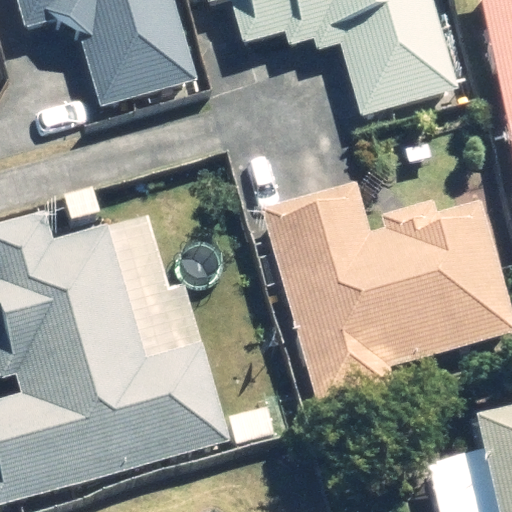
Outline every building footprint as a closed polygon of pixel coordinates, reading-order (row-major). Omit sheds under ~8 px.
[(195,88),(170,0),(17,0),(27,35),(51,29),(57,49),(83,41),(103,113),(195,88)] [(205,0),(209,12),(232,5),(247,52),(285,41),(289,53),(314,46),(318,59),(341,52),(364,130),(463,101),(433,0),(205,0)] [(511,0),(481,0),(511,145),(511,0)] [(437,208),(385,224),(389,238),(375,242),(359,191),(262,220),(321,411),(392,389),(389,380),(511,342),(511,299),(485,211),(442,224),(437,208)] [(111,227),(53,243),(47,221),(0,233),(0,347),(2,347),(17,402),(0,406),(0,504),(2,511),(13,511),(280,439),(272,410),(223,424),(186,291),(169,296),(154,240),(118,250),(111,227)] [(511,511),(511,423),(474,432),(492,511),(511,511)]
